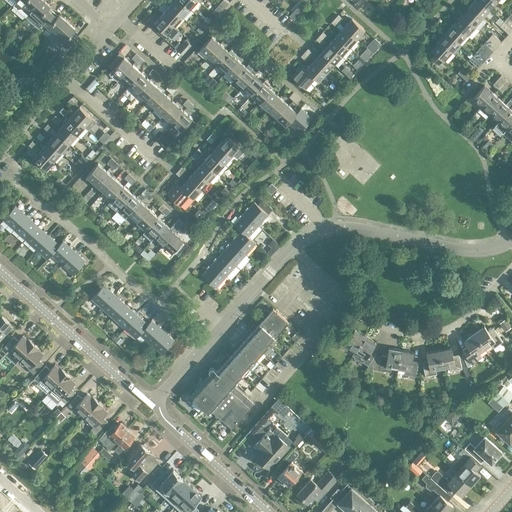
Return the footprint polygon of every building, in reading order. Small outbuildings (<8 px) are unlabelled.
[(17,0),(30,12),(40,0),(17,0)] [(50,6),(43,0),(40,0),(30,12),(43,23),(52,13),(48,9),(50,6)] [(190,9),(180,0),(173,0),(169,5),(182,17),(190,9)] [(197,0),(180,0),(190,9),(197,0)] [(490,9),(479,0),(474,0),(469,6),(482,18),(490,9)] [(497,1),(496,0),(479,0),(490,9),(497,1)] [(182,17),(169,5),(161,14),(174,26),(182,17)] [(482,18),(469,6),(461,15),(474,26),(482,18)] [(511,12),(508,17),(500,26),(509,34),(511,29),(511,12)] [(57,16),(52,13),(43,23),(56,35),(68,21),(59,14),(57,16)] [(174,26),(161,14),(153,23),(167,34),(174,26)] [(474,26),(461,15),(454,23),(467,35),(474,26)] [(352,18),(344,27),(357,38),(365,29),(352,18)] [(76,29),(68,21),(56,35),(69,46),(78,36),(74,32),(76,29)] [(467,35),(454,23),(446,31),(459,43),(467,35)] [(357,38),(344,27),(337,35),(349,47),(357,38)] [(459,43),(446,31),(438,40),(451,52),(459,43)] [(493,34),(485,43),(469,60),(478,68),(486,59),(494,51),(502,42),(493,34)] [(349,47),(337,35),(329,44),(342,55),(349,47)] [(212,36),(200,48),(209,56),(220,43),(212,36)] [(183,50),(191,41),(186,37),(178,46),(183,50)] [(451,52),(438,40),(431,49),(435,53),(431,58),(438,64),(442,60),(444,60),(451,52)] [(371,51),(376,46),(371,42),(366,47),(371,51)] [(220,43),(209,56),(217,64),(229,51),(220,43)] [(342,55),(329,44),(321,52),(334,64),(342,55)] [(229,51),(217,64),(226,72),(237,59),(229,51)] [(334,64),(321,52),(314,61),(326,72),(334,64)] [(112,70),(121,78),(133,65),(124,57),(112,70)] [(237,59),(226,72),(234,79),(246,67),(237,59)] [(326,72),(314,61),(306,69),(306,70),(315,78),(319,81),(326,72)] [(133,65),(121,78),(130,85),(141,72),(133,65)] [(306,70),(306,69),(302,66),(292,77),(306,89),(315,78),(306,70)] [(246,67),(234,79),(243,87),(254,74),(246,67)] [(457,73),(466,81),(470,77),(461,69),(457,73)] [(141,72),(130,85),(138,93),(150,80),(141,72)] [(254,74),(243,87),(251,95),(263,82),(254,74)] [(497,88),(505,79),(501,75),(493,84),(497,88)] [(502,92),(510,83),(505,79),(497,88),(502,92)] [(91,92),(98,83),(95,80),(87,88),(91,92)] [(150,80),(138,93),(147,100),(158,87),(150,80)] [(263,82),(251,95),(260,103),(271,90),(263,82)] [(473,98),(481,106),(493,93),(484,85),(473,98)] [(158,87),(147,100),(155,108),(167,95),(158,87)] [(271,90),(260,103),(268,110),(280,97),(271,90)] [(493,93),(481,106),(490,114),(502,101),(493,93)] [(167,95),(155,108),(164,116),(175,103),(167,95)] [(502,101),(490,114),(498,121),(510,108),(511,106),(511,96),(505,104),(502,101)] [(280,97),(268,110),(277,118),(288,105),(280,97)] [(175,103),(164,116),(172,123),(184,110),(175,103)] [(288,105),(277,118),(286,126),(289,122),(297,113),(297,112),(288,105)] [(93,118),(80,106),(72,115),(85,127),(93,118)] [(301,108),(297,112),(297,113),(289,122),(300,132),(312,118),(301,108)] [(511,110),(510,108),(498,121),(507,129),(511,123),(511,110)] [(184,110),(172,123),(181,131),(192,118),(184,110)] [(85,127),(72,115),(64,123),(77,135),(85,127)] [(77,135),(64,123),(56,132),(69,144),(77,135)] [(105,130),(100,138),(105,141),(109,133),(105,130)] [(69,144),(56,132),(49,140),(62,152),(69,144)] [(226,134),(220,142),(219,143),(231,155),(239,146),(226,134)] [(62,152),(49,140),(41,149),(54,161),(62,152)] [(231,155),(219,143),(211,152),(224,163),(231,155)] [(54,161),(41,149),(33,158),(46,169),(54,161)] [(224,163),(211,152),(203,160),(216,172),(224,163)] [(216,172),(203,160),(196,169),(209,181),(216,172)] [(72,177),(84,164),(81,161),(64,179),(67,182),(72,177)] [(98,163),(86,176),(95,184),(107,171),(98,163)] [(209,181),(196,169),(188,177),(201,189),(209,181)] [(107,171),(95,184),(104,191),(115,178),(107,171)] [(201,189),(188,177),(181,186),(190,195),(193,198),(201,189)] [(115,178),(104,191),(112,199),(124,186),(115,178)] [(181,186),(176,182),(166,194),(180,206),(190,195),(181,186)] [(271,182),(265,189),(271,194),(277,187),(271,182)] [(124,186),(112,199),(121,206),(132,194),(124,186)] [(132,194),(121,206),(129,214),(141,201),(132,194)] [(268,214),(272,209),(262,200),(258,205),(268,214)] [(141,201),(129,214),(138,222),(149,209),(141,201)] [(254,201),(244,213),(258,225),(268,214),(258,205),(254,201)] [(3,219),(14,229),(27,215),(15,205),(3,219)] [(149,209),(138,222),(146,229),(158,216),(149,209)] [(258,225),(244,213),(234,224),(241,230),(255,242),(248,236),(258,225)] [(27,215),(14,229),(25,239),(38,225),(27,215)] [(158,216),(146,229),(155,237),(166,224),(158,216)] [(166,224),(155,237),(163,245),(175,232),(166,224)] [(38,225),(25,239),(36,249),(49,235),(38,225)] [(255,242),(241,230),(232,241),(245,253),(255,242)] [(175,232),(163,245),(172,252),(183,240),(175,232)] [(49,235),(36,249),(47,259),(52,254),(60,245),(49,235)] [(63,240),(60,245),(52,254),(63,263),(74,250),(63,240)] [(245,253),(232,241),(222,252),(235,264),(245,253)] [(74,250),(63,263),(74,273),(86,260),(74,250)] [(235,264),(222,252),(212,263),(226,275),(235,264)] [(226,275),(212,263),(202,274),(216,287),(226,275)] [(91,298),(102,308),(114,294),(103,284),(91,298)] [(114,294),(102,308),(113,318),(125,304),(114,294)] [(125,304),(113,318),(124,327),(136,314),(125,304)] [(288,322),(275,309),(272,313),(267,309),(259,317),(264,321),(258,328),(253,324),(246,332),(251,336),(245,343),(240,339),(233,347),(238,351),(231,358),(226,354),(219,362),(224,366),(221,370),(218,368),(216,371),(212,367),(209,368),(208,369),(208,371),(210,373),(189,396),(209,414),(211,411),(224,422),(231,429),(250,408),(242,402),(246,397),(232,384),(288,322)] [(136,314),(124,327),(135,337),(147,323),(136,314)] [(0,340),(13,325),(2,316),(0,317),(0,340)] [(151,319),(147,323),(135,337),(135,338),(139,333),(150,343),(162,329),(151,319)] [(500,323),(505,329),(509,326),(504,319),(500,323)] [(484,326),(474,333),(484,348),(490,344),(493,348),(502,341),(492,327),(487,330),(484,326)] [(349,347),(354,351),(355,351),(365,335),(354,328),(350,336),(345,333),(337,345),(346,351),(349,347)] [(162,329),(150,343),(161,353),(173,339),(162,329)] [(484,348),(474,333),(463,340),(468,348),(463,351),(472,363),(481,356),(479,352),(484,348)] [(13,336),(0,350),(0,360),(1,361),(6,355),(15,364),(19,360),(34,344),(27,338),(27,339),(23,335),(18,341),(13,336)] [(376,342),(365,335),(355,351),(354,351),(352,355),(372,368),(379,354),(376,353),(371,350),(376,342)] [(34,344),(19,360),(29,368),(28,369),(33,374),(43,363),(38,359),(43,354),(39,350),(40,350),(34,344)] [(451,346),(438,349),(442,367),(449,366),(450,371),(461,368),(459,354),(452,355),(451,346)] [(381,355),(379,354),(372,368),(379,369),(390,371),(391,367),(398,368),(401,350),(388,347),(387,356),(381,355)] [(435,369),(442,367),(438,349),(426,351),(428,360),(422,361),(425,376),(436,373),(435,369)] [(413,352),(401,350),(398,368),(405,369),(404,374),(415,376),(418,362),(412,361),(413,352)] [(45,365),(35,376),(40,380),(36,384),(47,394),(51,389),(65,373),(59,367),(58,368),(55,364),(50,369),(45,365)] [(65,373),(51,389),(47,394),(56,402),(60,398),(66,403),(75,392),(71,388),(75,383),(71,379),(72,379),(65,373)] [(511,395),(511,392),(503,385),(493,397),(503,406),(511,395)] [(87,393),(82,398),(78,394),(68,405),(73,410),(74,409),(84,418),(98,402),(91,396),(91,397),(87,393)] [(98,402),(84,418),(93,426),(90,430),(95,435),(108,421),(103,417),(107,412),(103,408),(104,408),(98,402)] [(452,422),(461,413),(454,407),(446,417),(452,422)] [(511,412),(496,432),(510,443),(511,441),(511,412)] [(114,437),(117,440),(128,428),(121,422),(103,441),(107,445),(114,437)] [(128,428),(117,440),(120,443),(116,448),(120,452),(135,435),(128,428)] [(269,429),(265,433),(254,444),(261,451),(255,456),(268,468),(288,446),(276,434),(275,435),(269,429)] [(326,452),(332,446),(314,430),(309,437),(326,452)] [(450,447),(455,441),(451,438),(446,443),(450,447)] [(489,464),(499,453),(492,446),(493,444),(487,438),(482,443),(488,449),(481,457),(489,464)] [(25,439),(14,450),(20,455),(30,444),(25,439)] [(141,443),(129,456),(139,464),(131,474),(139,481),(147,472),(148,473),(159,460),(150,452),(141,443)] [(99,453),(99,452),(92,446),(79,461),(90,471),(95,466),(104,473),(112,464),(99,453)] [(99,452),(108,460),(112,455),(103,447),(99,452)] [(336,456),(339,452),(333,447),(330,450),(336,456)] [(31,463),(36,467),(48,453),(43,449),(31,463)] [(291,462),(296,457),(298,454),(293,449),(277,467),(281,471),(277,476),(287,485),(301,470),(291,462)] [(466,460),(456,472),(471,485),(480,475),(470,466),(475,460),(463,449),(459,453),(466,460)] [(417,465),(426,455),(422,451),(413,461),(417,465)] [(340,460),(342,462),(336,469),(342,474),(351,463),(346,458),(344,456),(340,460)] [(456,472),(448,480),(425,459),(418,467),(447,492),(452,486),(461,495),(471,485),(456,472)] [(439,494),(431,503),(440,511),(446,511),(452,505),(447,501),(451,496),(447,492),(418,467),(415,463),(410,468),(437,492),(439,494)] [(159,484),(169,493),(182,478),(173,470),(165,478),(159,474),(150,484),(156,489),(159,484)] [(307,503),(312,497),(317,501),(331,485),(322,477),(316,484),(310,479),(296,494),(307,503)] [(191,486),(182,478),(169,493),(178,501),(191,486)] [(398,491),(405,483),(400,479),(393,487),(398,491)] [(71,493),(78,485),(73,481),(66,489),(71,493)] [(139,482),(134,488),(130,484),(123,491),(137,504),(140,500),(136,496),(144,487),(139,482)] [(344,494),(337,502),(347,511),(386,511),(384,510),(382,511),(380,509),(383,506),(377,501),(375,504),(372,502),(373,500),(368,496),(367,497),(361,492),(363,491),(357,486),(356,487),(353,484),(351,486),(347,483),(340,491),(344,494)] [(201,495),(191,486),(178,501),(188,510),(185,511),(194,511),(198,509),(193,504),(201,495)] [(332,498),(319,511),(328,511),(337,502),(332,498)] [(411,511),(418,511),(420,510),(410,501),(405,506),(411,511)] [(440,511),(431,503),(422,511),(440,511)]
